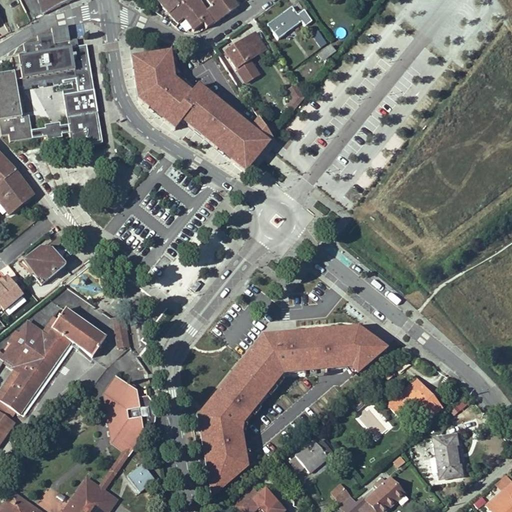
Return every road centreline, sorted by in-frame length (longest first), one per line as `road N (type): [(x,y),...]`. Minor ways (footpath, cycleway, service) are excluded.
road 1 (secondary): [(190,511),(171,356),(263,233)]
road 2 (residential): [(292,231),(486,389),(511,422)]
road 3 (secondary): [(261,209),(137,122),(120,97),(106,10)]
road 4 (residential): [(106,10),(199,46),(262,0)]
road 5 (residential): [(0,144),(94,259)]
